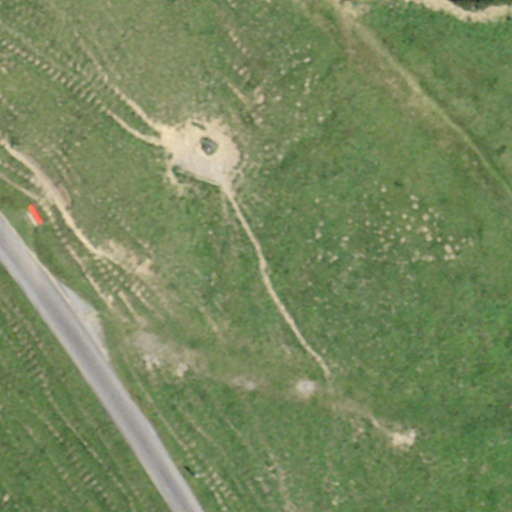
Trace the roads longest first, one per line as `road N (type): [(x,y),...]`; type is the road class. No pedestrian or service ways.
road 1 (track): [(70,315),(277,389),(451,406),(489,400),(511,317)]
road 2 (unclassified): [(192,511),(70,315),(0,233)]
road 3 (track): [(511,222),(492,180),(318,0)]
